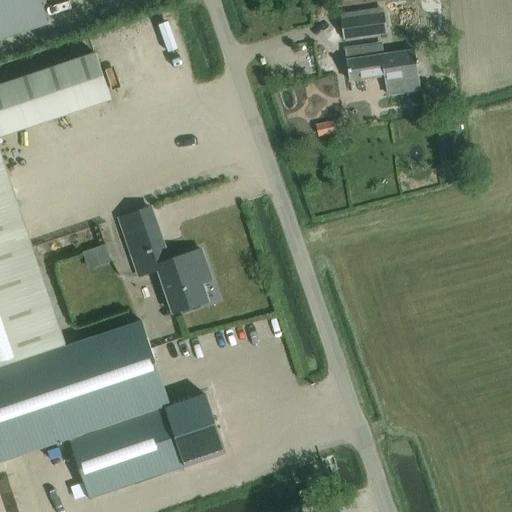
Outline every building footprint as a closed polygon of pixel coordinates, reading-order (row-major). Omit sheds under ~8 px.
[(0,0),(0,18),(41,6),(38,0),(0,0)] [(387,4),(388,12),(417,8),(416,1),(387,4)] [(386,33),(383,13),(382,14),(381,5),(365,8),(366,16),(339,20),(343,40),(386,33)] [(386,94),(405,91),(419,89),(414,51),(383,55),(381,44),(344,50),(348,81),(383,76),(386,94)] [(94,54),(75,60),(0,85),(0,461),(68,439),(88,498),(183,466),(163,407),(169,405),(140,321),(64,347),(0,156),(0,136),(110,100),(94,54)] [(318,137),(334,133),(332,123),(316,127),(318,137)] [(312,138),(314,149),(334,145),(332,134),(312,138)] [(193,177),(168,180),(170,190),(194,187),(193,177)] [(80,208),(26,226),(30,238),(84,220),(80,208)] [(157,270),(172,314),(206,302),(195,270),(205,267),(199,249),(167,260),(162,245),(131,256),(138,277),(157,270)] [(204,395),(164,409),(183,467),(224,453),(204,395)] [(305,478),(306,481),(309,488),(309,490),(324,485),(319,473),(305,478)]
